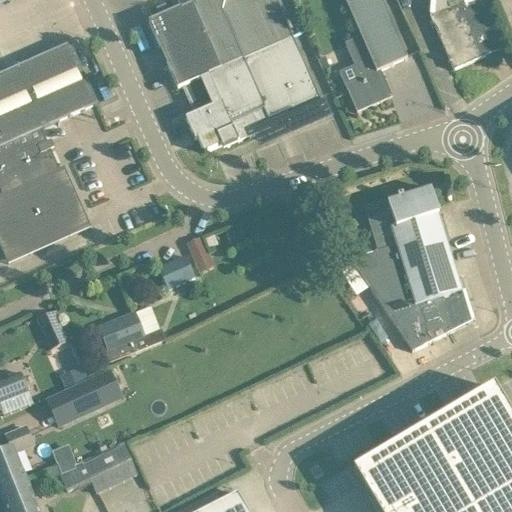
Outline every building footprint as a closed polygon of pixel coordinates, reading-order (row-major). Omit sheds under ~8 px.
[(181,9),(148,23),(178,90),(185,87),(197,114),(186,120),(195,141),(198,140),(204,155),(237,140),(238,144),(273,129),(269,120),(284,114),(289,123),(293,121),(295,127),(322,115),(319,109),(323,108),(275,0),(248,0),(247,1),(244,0),(200,0),(190,5),(190,6),(181,10),(181,9)] [(343,0),(360,38),(345,44),(360,80),(345,86),(357,114),(392,99),(381,72),(407,60),(399,42),(381,0),(343,0)] [(431,0),(430,17),(435,28),(449,60),(448,60),(450,64),(454,72),(501,51),(493,32),(478,0),(431,0)] [(0,148),(41,130),(97,106),(71,46),(0,76),(0,148)] [(41,130),(0,148),(0,190),(2,196),(0,197),(0,245),(9,265),(90,229),(64,169),(59,171),(41,130)] [(376,253),(350,261),(412,353),(431,344),(473,323),(464,293),(462,293),(443,232),(444,232),(431,189),(403,198),(403,196),(398,198),(398,200),(387,203),(371,208),(372,212),(384,250),(379,252),(376,253)] [(200,274),(214,267),(201,238),(186,245),(200,274)] [(169,292),(195,279),(185,258),(159,270),(169,292)] [(38,322),(46,341),(51,352),(69,343),(64,332),(56,314),(38,322)] [(144,338),(142,333),(135,315),(99,329),(108,352),(105,353),(110,364),(165,342),(162,332),(144,338)] [(0,406),(0,405),(29,393),(21,374),(0,382),(0,412),(2,411),(0,406)] [(109,374),(47,402),(59,428),(83,416),(81,410),(93,405),(95,411),(121,399),(109,374)] [(511,511),(511,418),(495,389),(354,472),(377,511),(511,511)] [(0,452),(0,495),(6,511),(39,511),(16,454),(33,447),(26,429),(24,430),(6,437),(10,449),(0,452)] [(91,485),(133,466),(124,446),(83,466),(81,463),(74,467),(76,470),(61,476),(58,467),(50,470),(54,479),(60,477),(67,494),(91,485)] [(247,511),(237,495),(204,511),(247,511)]
